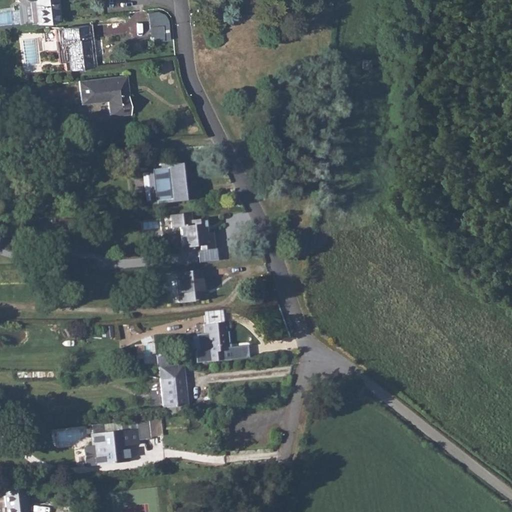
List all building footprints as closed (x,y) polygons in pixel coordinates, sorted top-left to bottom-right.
[(32,1),(34,27),(57,24),(54,0),(23,0),(24,0),(27,2),(32,1)] [(140,39),(148,39),(148,12),(140,12),(140,39)] [(158,12),(149,14),(151,41),(173,40),(171,20),(167,15),(158,12)] [(65,65),(66,73),(89,71),(84,27),(61,30),(56,30),(60,65),(65,65)] [(111,100),(112,116),(132,114),(128,76),(83,81),(85,103),(111,100)] [(186,203),(183,167),(151,171),(154,207),(186,203)] [(194,217),(172,219),(173,232),(181,232),(183,253),(202,251),(202,256),(216,255),(215,238),(208,238),(207,224),(195,224),(194,217)] [(202,304),(199,273),(175,275),(178,306),(202,304)] [(223,309),(203,311),(205,333),(196,334),(199,362),(250,357),(248,346),(227,348),(223,309)] [(185,408),(181,367),(159,370),(162,410),(185,408)] [(329,399),(325,390),(318,393),(321,402),(329,399)] [(138,442),(137,432),(92,436),(92,444),(86,445),(84,449),(85,459),(88,462),(95,462),(96,466),(128,463),(128,448),(139,446),(138,442)] [(20,511),(19,491),(0,492),(0,503),(1,511),(20,511)]
